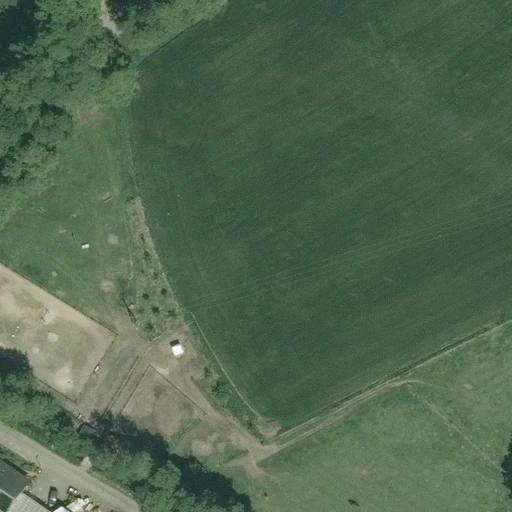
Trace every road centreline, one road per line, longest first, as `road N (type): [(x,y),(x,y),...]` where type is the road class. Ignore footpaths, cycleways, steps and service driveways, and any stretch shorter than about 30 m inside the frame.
road 1 (unclassified): [(0,164),(110,11),(130,0)]
road 2 (unclassified): [(0,429),(131,511)]
